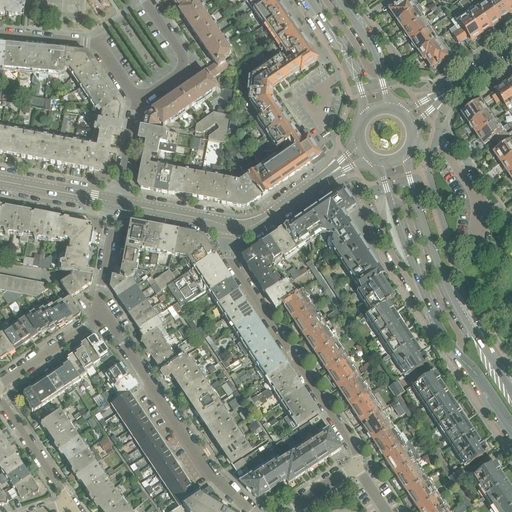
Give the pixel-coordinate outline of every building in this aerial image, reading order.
[(25,0),(7,0),(6,16),(8,16),(9,17),(12,18),(13,16),(24,17),(25,0)] [(195,0),(171,0),(179,11),(195,0)] [(212,26),(201,10),(204,8),(203,7),(200,8),(195,0),(179,11),(178,12),(197,38),(216,25),(215,24),(212,26)] [(250,0),(248,1),(254,10),(269,0),(250,0)] [(275,0),(269,0),(254,10),(265,26),(276,42),(296,29),(285,13),(275,0)] [(391,13),(390,13),(390,15),(392,17),(394,18),(397,22),(404,17),(405,18),(408,16),(408,14),(417,8),(417,7),(414,3),(411,5),(408,0),(407,0),(397,7),(390,12),(391,13)] [(498,0),(491,0),(486,3),(500,23),(504,21),(504,22),(509,18),(509,17),(510,17),(498,0)] [(511,0),(498,0),(510,17),(511,15),(511,0)] [(486,4),(477,10),(491,30),(494,28),(494,29),(500,25),(499,24),(500,23),(486,3),(486,4)] [(398,23),(397,23),(397,25),(399,28),(401,29),(402,28),(404,33),(411,28),(413,28),(415,27),(416,25),(422,21),(425,19),(421,14),(423,12),(420,7),(417,8),(408,14),(408,16),(405,18),(404,17),(397,22),(398,23)] [(438,10),(436,12),(439,16),(444,13),(442,10),(441,8),(438,10)] [(474,12),(467,16),(481,36),(485,34),(485,35),(491,31),(490,30),(491,30),(477,10),(476,10),(474,12)] [(459,23),(458,23),(461,29),(469,39),(471,43),(475,40),(476,41),(481,37),(481,36),(467,16),(459,23)] [(455,18),(451,22),(455,27),(454,27),(455,29),(465,42),(469,39),(461,29),(458,23),(459,23),(455,18)] [(405,33),(404,34),(404,36),(406,38),(408,39),(409,39),(412,43),(418,39),(420,39),(422,37),(423,36),(432,29),(428,24),(426,26),(422,21),(416,25),(415,27),(413,28),(411,28),(404,33),(405,33)] [(216,25),(197,38),(209,56),(215,64),(215,65),(222,60),(231,53),(226,45),(228,44),(228,43),(227,42),(225,44),(219,35),(214,28),(216,26),(216,25)] [(296,29),(276,42),(286,56),(290,56),(293,60),(300,71),(301,73),(318,61),(307,45),(296,29)] [(412,44),(411,44),(412,46),(414,49),(415,50),(416,49),(419,53),(426,49),(427,49),(429,47),(430,46),(439,40),(432,29),(423,36),(422,37),(420,39),(418,39),(412,43),(412,44)] [(455,29),(450,32),(459,46),(465,42),(455,29)] [(242,34),(246,39),(252,35),(249,30),(242,34)] [(419,54),(418,55),(419,57),(421,60),(422,60),(423,60),(424,61),(421,64),(426,70),(429,68),(431,70),(432,69),(433,71),(434,70),(435,72),(450,61),(449,60),(453,58),(440,39),(439,40),(430,46),(429,47),(427,49),(426,49),(419,53),(419,54)] [(0,69),(18,72),(21,49),(0,46),(0,69)] [(50,52),(21,49),(18,72),(39,74),(38,79),(48,80),(48,75),(50,52)] [(73,76),(92,63),(87,55),(50,52),(48,75),(62,76),(63,75),(64,71),(67,72),(69,70),(73,76)] [(231,59),(225,63),(229,69),(233,66),(232,64),(234,63),(231,59)] [(251,78),(250,93),(251,93),(273,95),(273,91),(272,90),(280,85),(283,83),(300,71),(293,60),(287,65),(284,60),(279,59),(266,68),(264,69),(251,78)] [(208,69),(205,71),(206,74),(211,80),(228,68),(222,60),(215,65),(215,64),(208,69)] [(119,137),(124,110),(92,63),(73,76),(96,110),(98,109),(101,113),(102,113),(101,121),(96,120),(95,128),(94,132),(100,133),(98,145),(109,147),(112,135),(119,137)] [(193,83),(180,92),(190,108),(203,100),(205,102),(206,101),(205,98),(217,90),(220,88),(215,81),(213,83),(211,80),(206,74),(193,83)] [(496,92),(495,93),(502,102),(508,111),(511,108),(511,96),(511,95),(510,94),(509,92),(505,86),(504,87),(503,86),(499,89),(499,90),(496,92)] [(166,102),(152,111),(152,112),(161,124),(163,127),(176,118),(178,121),(179,120),(178,117),(190,108),(180,92),(166,102)] [(251,93),(250,103),(252,103),(252,104),(262,118),(259,121),(254,124),(263,138),(268,134),(269,134),(286,122),(278,109),(277,108),(276,107),(271,100),(272,100),(273,95),(251,93)] [(495,93),(490,96),(491,96),(497,105),(502,102),(495,93)] [(473,106),(462,114),(463,115),(462,116),(465,120),(466,121),(467,121),(469,124),(476,119),(477,120),(481,117),(481,116),(489,111),(483,102),(482,100),(478,103),(477,102),(473,105),(473,106)] [(45,110),(54,112),(55,103),(52,102),(51,102),(49,101),(46,101),(45,110)] [(476,119),(469,124),(470,125),(469,127),(472,130),(473,131),(474,132),(476,134),(476,135),(483,130),(485,130),(488,128),(488,127),(496,121),(489,111),(481,116),(481,117),(477,120),(476,119)] [(144,126),(144,127),(158,130),(158,129),(158,125),(161,124),(152,112),(145,117),(145,118),(144,123),(144,126)] [(224,144),(229,117),(213,114),(196,126),(195,133),(202,134),(216,125),(219,129),(219,131),(209,138),(208,141),(224,144)] [(230,121),(228,131),(235,132),(237,123),(230,121)] [(483,130),(476,135),(477,136),(477,137),(479,141),(481,141),(484,146),(494,139),(497,143),(497,144),(511,133),(511,132),(508,125),(502,130),(496,121),(488,127),(488,128),(485,130),(483,130)] [(286,122),(269,134),(278,148),(281,147),(284,144),(285,145),(286,145),(291,141),(297,137),(296,137),(295,135),(286,122)] [(142,128),(140,140),(147,141),(145,154),(145,155),(152,156),(157,157),(159,151),(175,154),(176,154),(179,135),(158,130),(144,127),(143,128),(142,128)] [(26,159),(30,136),(1,131),(0,138),(0,155),(1,156),(3,155),(21,158),(22,159),(24,160),(26,159)] [(501,149),(494,153),(494,154),(497,158),(497,159),(499,163),(501,163),(501,164),(509,159),(509,158),(511,156),(511,133),(497,144),(501,149)] [(55,164),(60,142),(30,136),(26,159),(27,159),(28,160),(31,161),(32,160),(50,163),(50,165),(53,165),(55,164)] [(286,154),(276,161),(289,179),(303,169),(320,157),(308,139),(301,144),(297,137),(291,141),(286,145),(285,145),(284,144),(281,147),(286,154)] [(85,170),(89,147),(60,142),(55,164),(57,164),(57,166),(60,166),(61,165),(79,169),(80,170),(83,171),(84,170),(85,170)] [(105,172),(108,153),(109,147),(98,145),(97,149),(89,147),(85,170),(88,171),(89,172),(92,172),(93,171),(102,174),(105,172)] [(234,158),(238,155),(233,147),(229,150),(234,158)] [(141,177),(139,187),(140,190),(141,190),(153,192),(168,195),(172,171),(161,169),(164,160),(159,159),(159,158),(157,158),(157,157),(152,156),(145,155),(141,176),(141,177)] [(509,159),(501,164),(504,168),(504,170),(506,173),(508,174),(511,171),(511,156),(509,158),(509,159)] [(261,168),(248,178),(261,198),(275,188),(289,179),(276,161),(275,159),(261,168)] [(172,171),(168,195),(173,196),(174,195),(183,196),(191,198),(192,199),(196,200),(198,199),(202,177),(203,172),(188,169),(187,174),(172,171)] [(202,177),(198,199),(198,200),(199,200),(202,201),(203,201),(204,200),(212,202),(221,203),(221,204),(222,205),(227,206),(231,182),(216,179),(202,177)] [(231,182),(227,206),(243,209),(244,208),(246,208),(261,198),(248,178),(240,184),(239,184),(231,182)] [(325,203),(310,213),(321,230),(321,232),(329,234),(333,222),(336,220),(344,215),(354,208),(343,191),(325,203)] [(28,237),(32,216),(31,216),(31,214),(27,214),(26,215),(24,215),(23,214),(13,212),(12,213),(10,212),(9,210),(6,210),(4,211),(3,211),(0,227),(0,231),(5,232),(4,234),(5,236),(8,237),(9,235),(18,237),(19,239),(21,239),(23,237),(24,236),(28,237)] [(295,223),(284,231),(297,251),(308,243),(310,242),(311,241),(314,239),(313,237),(320,232),(321,232),(321,230),(310,213),(297,222),(295,223)] [(58,242),(62,222),(61,222),(60,220),(57,219),(54,221),(53,220),(53,219),(42,218),(41,218),(39,218),(39,216),(35,215),(33,217),(32,216),(28,237),(34,238),(34,239),(34,242),(37,242),(39,241),(47,242),(48,244),(50,245),(52,243),(53,241),(58,242)] [(333,222),(329,234),(330,235),(329,236),(334,237),(333,243),(335,246),(332,248),(336,253),(343,263),(364,249),(365,247),(363,243),(362,243),(360,243),(360,242),(359,242),(358,240),(358,239),(353,232),(353,231),(351,229),(347,223),(349,221),(344,215),(336,220),(333,222)] [(91,246),(94,230),(91,225),(75,222),(73,224),(69,223),(68,221),(64,221),(63,222),(62,222),(58,242),(64,244),(64,242),(68,242),(70,245),(69,252),(67,252),(66,258),(86,262),(86,261),(88,260),(89,256),(87,255),(89,247),(91,246)] [(113,279),(111,289),(113,292),(131,280),(134,277),(141,272),(142,271),(136,270),(136,265),(139,251),(144,252),(144,251),(148,228),(134,225),(131,227),(129,236),(128,237),(127,241),(128,242),(126,250),(126,251),(124,263),(123,269),(121,280),(113,279)] [(148,228),(144,251),(159,254),(158,256),(156,266),(169,269),(170,264),(171,264),(171,263),(173,257),(177,233),(163,231),(148,228)] [(271,239),(256,249),(267,265),(272,267),(273,262),(282,256),(284,259),(297,251),(284,231),(271,239)] [(177,233),(173,257),(179,258),(179,261),(183,262),(190,273),(194,270),(213,257),(202,240),(200,239),(198,237),(177,233)] [(256,249),(242,259),(256,281),(266,296),(283,285),(281,282),(279,283),(271,271),(272,267),(267,265),(256,249)] [(364,249),(343,263),(352,277),(361,290),(361,291),(379,279),(381,278),(383,276),(383,275),(381,271),(380,271),(379,271),(374,264),(374,263),(372,261),(372,260),(368,255),(369,253),(367,249),(364,249)] [(158,256),(152,255),(150,265),(156,266),(158,256)] [(38,268),(39,261),(40,257),(34,256),(33,260),(24,259),(23,265),(38,268)] [(176,282),(168,288),(178,304),(180,306),(182,309),(205,293),(206,295),(209,293),(229,280),(224,272),(213,257),(194,270),(190,273),(188,274),(176,282)] [(86,263),(86,262),(66,258),(65,263),(63,263),(61,263),(61,266),(62,268),(61,272),(72,274),(93,278),(94,275),(86,273),(86,272),(84,271),(84,269),(87,268),(87,265),(86,263)] [(42,263),(42,262),(39,261),(38,268),(47,269),(47,264),(42,263)] [(317,281),(321,279),(313,267),(309,269),(317,281)] [(323,276),(326,274),(322,267),(318,269),(323,276)] [(177,271),(171,275),(176,282),(182,278),(177,271)] [(169,272),(154,282),(156,285),(161,292),(168,287),(168,288),(176,282),(171,275),(169,272)] [(70,299),(92,285),(93,278),(72,274),(71,280),(70,280),(61,286),(70,299)] [(336,288),(326,274),(323,276),(332,290),(336,288)] [(2,277),(0,287),(0,290),(6,292),(9,278),(2,277)] [(8,292),(13,293),(16,279),(9,278),(6,292),(7,292),(8,292)] [(16,279),(13,293),(20,295),(23,281),(16,279)] [(326,294),(329,292),(321,279),(317,281),(326,294)] [(361,290),(358,293),(372,314),(390,303),(394,300),(388,291),(385,288),(379,279),(361,291),(361,290)] [(131,280),(113,292),(118,300),(136,288),(131,280)] [(229,280),(209,293),(217,305),(237,292),(229,280)] [(20,295),(21,295),(22,295),(27,296),(30,282),(23,281),(20,295)] [(29,296),(34,297),(36,284),(30,282),(27,296),(29,296)] [(283,285),(266,296),(275,309),(282,305),(295,296),(286,283),(283,285)] [(44,285),(36,284),(34,297),(37,298),(42,295),(48,291),(44,285)] [(136,288),(118,300),(124,307),(141,295),(146,292),(141,285),(136,288)] [(161,293),(161,292),(156,285),(156,286),(151,289),(156,296),(158,295),(161,293)] [(341,304),(345,302),(336,288),(332,290),(341,304)] [(16,303),(15,301),(8,292),(7,292),(1,296),(8,308),(16,303)] [(21,295),(20,295),(13,293),(8,292),(15,301),(22,297),(21,295)] [(237,292),(217,305),(225,317),(234,329),(253,317),(245,304),(237,292)] [(295,296),(282,305),(286,312),(287,311),(289,314),(288,315),(291,319),(292,319),(294,321),(294,322),(313,309),(317,306),(313,301),(309,303),(301,292),(295,296)] [(335,308),(339,306),(329,292),(326,294),(335,308)] [(141,295),(124,307),(129,315),(146,303),(141,295)] [(62,304),(60,303),(58,299),(51,304),(52,306),(53,308),(65,325),(67,323),(68,325),(73,322),(62,304)] [(80,314),(70,299),(62,304),(73,322),(80,317),(80,314)] [(146,303),(129,315),(134,323),(152,311),(146,303)] [(372,314),(367,318),(380,338),(400,324),(395,316),(393,313),(392,311),(393,310),(389,304),(390,304),(390,303),(372,314)] [(65,325),(53,308),(52,306),(44,311),(56,329),(59,327),(60,328),(65,325)] [(43,310),(39,312),(35,307),(32,310),(34,313),(35,315),(47,332),(50,330),(51,332),(56,329),(44,311),(43,310)] [(172,317),(176,315),(171,308),(168,310),(172,316),(165,320),(167,322),(173,318),(172,317)] [(313,309),(294,322),(295,323),(296,324),(295,324),(298,329),(299,328),(301,331),(299,332),(302,337),(303,336),(305,338),(305,339),(325,326),(313,309)] [(152,311),(134,323),(139,330),(156,318),(152,311)] [(47,332),(35,315),(34,313),(26,318),(38,336),(41,334),(42,335),(47,332)] [(336,313),(328,318),(330,321),(338,316),(336,313)] [(156,318),(139,330),(141,333),(139,335),(142,338),(140,341),(147,351),(163,340),(168,336),(167,334),(161,327),(167,323),(161,315),(156,318)] [(253,317),(234,329),(242,342),(238,345),(245,357),(250,354),(269,341),(261,329),(253,317)] [(30,341),(38,336),(26,318),(18,324),(30,341)] [(325,326),(305,339),(306,340),(307,341),(306,342),(309,346),(310,346),(312,348),(311,349),(314,354),(315,353),(316,355),(317,356),(336,343),(335,342),(340,340),(329,323),(325,326)] [(23,346),(30,341),(18,324),(11,329),(23,346)] [(400,324),(380,338),(394,358),(414,344),(408,335),(405,331),(400,324)] [(184,327),(179,331),(182,336),(187,333),(184,327)] [(15,351),(23,346),(11,329),(3,334),(15,351)] [(0,345),(7,357),(15,351),(3,334),(0,336),(0,345)] [(100,344),(96,339),(93,338),(87,343),(98,360),(108,353),(101,343),(100,344)] [(147,351),(146,352),(149,357),(150,356),(154,361),(158,368),(157,368),(159,372),(160,371),(162,373),(178,362),(174,357),(173,357),(169,351),(165,344),(166,344),(163,340),(147,351)] [(269,341),(250,354),(258,367),(254,369),(262,381),(266,378),(285,365),(269,341)] [(99,362),(98,360),(87,343),(82,346),(83,347),(80,350),(92,367),(99,362)] [(336,343),(317,356),(318,357),(319,358),(318,359),(321,364),(322,363),(323,365),(322,366),(325,371),(326,370),(328,373),(347,360),(336,344),(336,343)] [(394,358),(407,377),(412,374),(427,364),(427,363),(428,363),(424,356),(422,357),(422,356),(421,356),(420,354),(414,344),(394,358)] [(93,368),(92,367),(80,350),(75,353),(77,354),(73,356),(85,374),(93,368)] [(205,355),(196,361),(198,365),(207,359),(205,355)] [(221,355),(217,358),(218,359),(225,370),(230,367),(222,355),(221,355)] [(86,375),(85,374),(73,356),(69,360),(70,361),(67,363),(78,380),(86,375)] [(162,373),(160,374),(164,379),(165,378),(166,379),(168,378),(169,380),(173,378),(174,380),(175,381),(176,383),(183,393),(202,380),(207,377),(200,366),(195,369),(194,368),(189,361),(188,362),(185,358),(178,362),(162,373)] [(117,360),(112,364),(116,370),(121,366),(117,360)] [(347,360),(328,373),(329,374),(330,375),(329,376),(332,381),(332,380),(334,383),(337,388),(338,388),(340,391),(359,378),(347,361),(347,360)] [(367,371),(373,367),(370,362),(364,366),(367,371)] [(80,382),(78,380),(67,363),(62,366),(63,368),(60,370),(72,387),(74,390),(75,391),(78,389),(76,385),(80,382)] [(285,365),(266,378),(274,391),(282,403),(301,390),(293,378),(285,365)] [(133,384),(125,372),(126,371),(123,366),(122,367),(121,366),(116,370),(113,372),(109,375),(106,377),(106,378),(105,378),(108,382),(110,381),(118,394),(118,395),(121,399),(136,389),(137,389),(136,388),(138,387),(135,383),(133,384)] [(213,366),(207,370),(210,375),(216,371),(214,368),(213,366)] [(74,390),(72,387),(60,370),(53,375),(64,392),(65,393),(68,397),(75,392),(75,391),(74,390)] [(101,380),(106,377),(109,375),(106,371),(98,376),(99,377),(101,380)] [(230,378),(233,382),(237,380),(244,375),(242,372),(235,377),(234,375),(230,378)] [(434,374),(434,373),(413,387),(426,407),(447,394),(438,381),(440,380),(435,374),(434,374)] [(65,393),(64,392),(53,375),(45,380),(57,398),(61,403),(63,402),(59,397),(65,393)] [(101,380),(99,377),(91,382),(94,386),(101,381),(101,380)] [(359,378),(340,391),(341,393),(340,393),(343,398),(344,397),(346,400),(345,401),(348,405),(349,405),(350,407),(370,394),(360,381),(359,378)] [(49,403),(57,398),(45,380),(37,385),(49,403)] [(202,380),(183,393),(191,405),(192,406),(199,417),(218,404),(210,392),(202,380)] [(237,380),(233,382),(237,389),(238,389),(241,386),(237,380)] [(215,390),(220,386),(217,382),(212,386),(215,390)] [(230,389),(226,391),(229,396),(235,392),(230,384),(228,385),(231,389),(230,390),(230,389)] [(392,387),(389,390),(392,395),(401,389),(398,384),(392,387)] [(42,408),(49,403),(37,385),(30,390),(42,408)] [(370,394),(350,407),(352,409),(351,410),(354,415),(355,415),(357,417),(356,418),(359,423),(361,422),(362,425),(381,412),(372,398),(378,394),(387,388),(387,387),(385,385),(370,395),(370,394)] [(136,389),(121,399),(121,400),(111,406),(117,415),(134,403),(129,395),(137,390),(136,389)] [(401,389),(392,395),(395,399),(399,397),(404,393),(401,389)] [(33,413),(42,408),(30,390),(23,395),(23,398),(30,409),(29,409),(32,413),(33,412),(33,413)] [(301,390),(282,403),(290,415),(284,420),(291,432),(298,427),(318,414),(310,402),(301,390)] [(106,393),(101,397),(105,402),(106,404),(108,408),(114,404),(110,399),(106,393)] [(460,414),(453,403),(447,394),(426,407),(440,427),(460,414)] [(108,408),(106,404),(105,402),(101,397),(100,395),(92,400),(98,408),(101,412),(108,408)] [(236,400),(229,405),(233,411),(240,406),(236,400)] [(401,408),(400,407),(398,404),(397,403),(396,402),(392,405),(396,411),(401,408)] [(134,403),(117,415),(123,423),(140,411),(134,403)] [(218,404),(199,417),(207,429),(215,440),(234,427),(226,416),(218,404)] [(93,418),(101,412),(98,408),(90,414),(93,418)] [(247,410),(240,415),(244,421),(251,416),(250,414),(247,410)] [(49,419),(56,414),(54,411),(47,415),(49,419)] [(123,423),(128,432),(146,420),(140,411),(123,423)] [(403,411),(398,414),(401,420),(406,417),(405,415),(403,412),(403,411)] [(381,412),(362,425),(364,427),(362,428),(366,432),(367,432),(368,434),(367,435),(371,440),(372,439),(373,442),(392,429),(381,412)] [(78,439),(69,426),(61,413),(58,415),(42,425),(43,426),(42,428),(44,431),(46,431),(56,445),(55,447),(58,451),(60,451),(78,439)] [(43,423),(48,419),(45,414),(39,418),(43,423)] [(473,434),(465,422),(460,414),(440,427),(453,447),(473,434)] [(312,428),(322,421),(319,416),(309,423),(312,428)] [(82,420),(77,423),(80,428),(85,424),(82,420)] [(152,429),(146,420),(128,432),(134,440),(152,429)] [(259,428),(256,423),(249,427),(253,432),(254,432),(259,428)] [(307,424),(295,432),(297,435),(309,427),(307,424)] [(234,427),(215,440),(223,452),(228,459),(231,464),(243,456),(250,451),(255,447),(252,443),(247,446),(242,439),(234,427)] [(392,429),(373,442),(375,444),(374,445),(377,449),(378,449),(380,452),(379,452),(382,457),(383,456),(385,459),(404,446),(409,443),(402,434),(401,435),(396,427),(392,429)] [(413,428),(409,431),(415,439),(419,436),(413,428)] [(157,437),(152,429),(134,440),(140,449),(157,437)] [(340,447),(328,429),(319,435),(319,436),(304,446),(317,465),(339,451),(340,447)] [(482,447),(479,442),(473,434),(453,447),(466,468),(487,454),(487,453),(483,446),(482,447)] [(157,437),(140,449),(145,457),(163,446),(157,437)] [(77,477),(96,465),(99,462),(90,450),(87,452),(78,439),(60,451),(60,452),(59,454),(61,457),(64,457),(74,471),(73,473),(75,477),(77,477)] [(111,450),(112,449),(105,440),(98,445),(105,454),(106,453),(111,450)] [(0,465),(14,456),(7,445),(0,450),(0,465)] [(168,454),(163,446),(145,457),(151,466),(168,454)] [(317,465),(304,446),(281,461),(294,481),(317,465)] [(404,446),(385,459),(386,462),(388,467),(390,466),(391,469),(390,470),(393,474),(394,473),(396,476),(415,463),(404,446)] [(434,459),(443,453),(439,448),(431,453),(434,459)] [(174,462),(168,454),(151,466),(157,474),(174,462)] [(427,465),(434,460),(430,454),(422,459),(427,465)] [(0,467),(7,477),(22,467),(14,456),(0,465),(0,467)] [(255,456),(247,461),(248,462),(250,466),(258,461),(255,456)] [(242,460),(233,466),(236,471),(244,466),(250,475),(254,472),(250,466),(248,462),(245,464),(242,460)] [(294,481),(281,461),(277,464),(274,460),(255,473),(268,493),(285,481),(288,485),(294,481)] [(180,471),(174,462),(157,474),(162,483),(180,471)] [(415,463),(396,476),(398,478),(396,479),(400,484),(401,483),(403,486),(402,487),(405,491),(406,491),(408,493),(426,481),(423,475),(415,463)] [(494,464),(493,464),(473,477),(486,497),(506,484),(497,471),(499,470),(495,464),(494,464)] [(114,490),(105,478),(96,465),(77,477),(77,480),(80,483),(82,483),(91,497),(91,499),(93,503),(95,503),(114,490)] [(14,489),(30,478),(22,467),(7,477),(14,489)] [(109,478),(119,472),(117,470),(113,473),(107,476),(109,478)] [(185,479),(180,471),(162,483),(168,491),(185,479)] [(260,498),(268,493),(255,473),(252,475),(240,482),(256,498),(260,498)] [(451,485),(460,479),(457,474),(452,477),(448,480),(451,485)] [(30,478),(14,489),(22,500),(21,501),(23,503),(34,495),(35,496),(38,494),(38,491),(30,478)] [(191,488),(185,479),(168,491),(174,500),(191,488)] [(458,487),(463,483),(460,479),(451,485),(454,489),(458,487)] [(426,481),(408,493),(409,496),(408,496),(411,501),(412,500),(414,503),(413,504),(416,508),(417,508),(418,510),(419,510),(438,498),(426,481)] [(505,511),(511,508),(511,493),(511,492),(506,484),(486,497),(495,511),(505,511)] [(179,508),(173,511),(228,511),(221,508),(209,500),(215,496),(210,488),(200,494),(197,496),(179,508)] [(191,488),(174,500),(179,508),(183,505),(197,496),(191,488)] [(0,506),(1,506),(2,507),(8,503),(9,503),(4,496),(0,489),(0,506)] [(131,511),(129,510),(123,502),(114,490),(95,503),(95,505),(97,509),(100,509),(101,511),(131,511)] [(12,501),(13,500),(8,493),(4,496),(9,503),(8,503),(9,505),(13,502),(12,501)] [(144,502),(147,499),(142,493),(138,495),(144,502)] [(446,511),(438,498),(419,510),(419,511),(446,511)]
